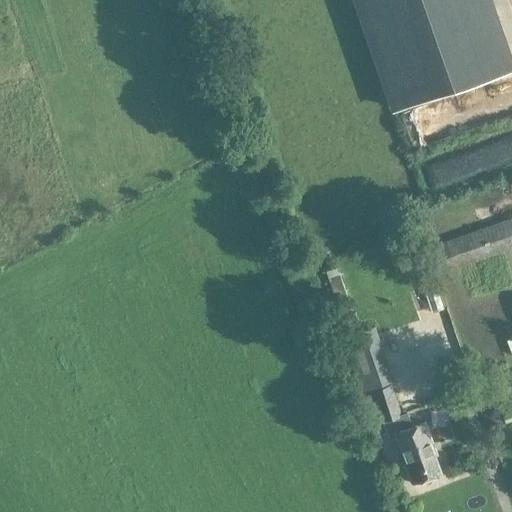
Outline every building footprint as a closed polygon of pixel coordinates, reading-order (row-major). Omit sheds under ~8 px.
[(486,0),(358,0),(396,109),(510,69),(486,0)] [(419,114),(405,119),(413,141),(427,136),(419,114)] [(462,158),(481,151),(476,136),(457,142),(462,158)] [(453,148),(433,154),(436,163),(456,157),(453,148)] [(470,170),(466,160),(434,172),(441,190),(501,167),(498,159),(470,170)] [(446,271),(511,247),(511,217),(437,244),(446,271)] [(375,326),(343,337),(361,390),(371,386),(383,382),(393,379),(375,326)] [(384,387),(383,382),(371,386),(382,420),(383,420),(401,414),(392,384),(384,387)] [(401,414),(383,420),(390,439),(397,436),(407,464),(436,453),(424,421),(413,425),(408,412),(401,414)] [(511,412),(502,417),(505,424),(511,421),(511,412)] [(407,464),(406,465),(412,483),(441,473),(434,456),(437,455),(436,453),(407,464)]
